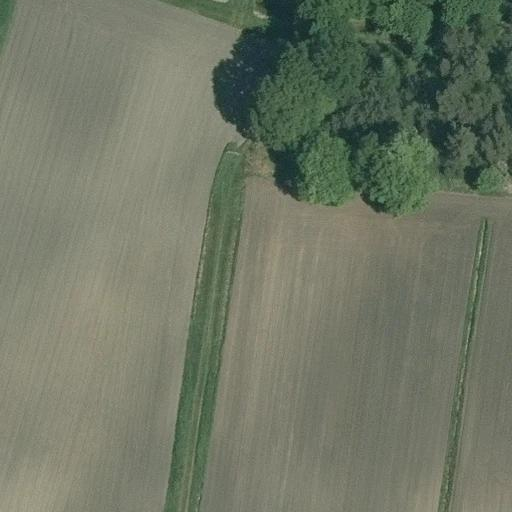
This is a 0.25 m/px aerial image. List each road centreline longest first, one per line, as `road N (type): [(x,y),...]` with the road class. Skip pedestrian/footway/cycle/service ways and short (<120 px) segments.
road 1 (track): [(241,158),(225,200),(181,511)]
road 2 (track): [(511,54),(368,64),(301,58)]
